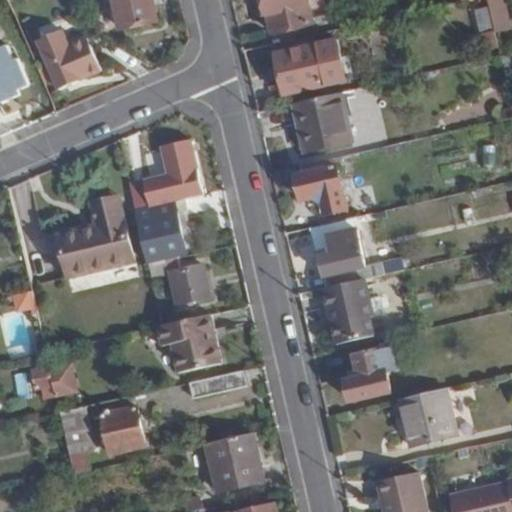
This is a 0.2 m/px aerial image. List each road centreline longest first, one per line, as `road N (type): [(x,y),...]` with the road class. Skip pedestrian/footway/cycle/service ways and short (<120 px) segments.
road 1 (residential): [(323,511),(220,68)]
road 2 (residential): [(0,165),(220,68)]
